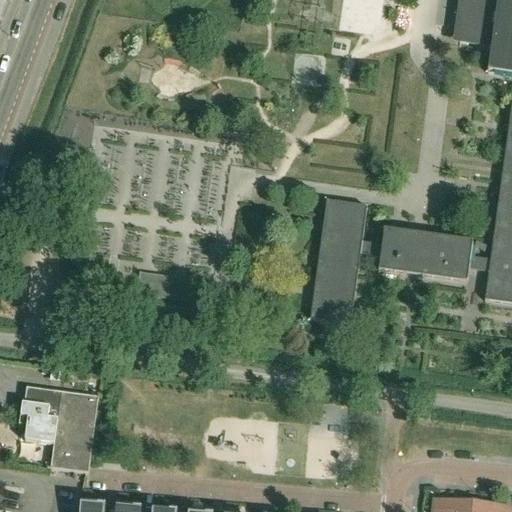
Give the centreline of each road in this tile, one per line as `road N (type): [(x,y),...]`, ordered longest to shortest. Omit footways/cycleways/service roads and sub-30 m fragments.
road 1 (residential): [(394,507),(93,484)]
road 2 (residential): [(394,507),(400,481),(423,468),(511,478)]
road 3 (residential): [(0,115),(43,0)]
